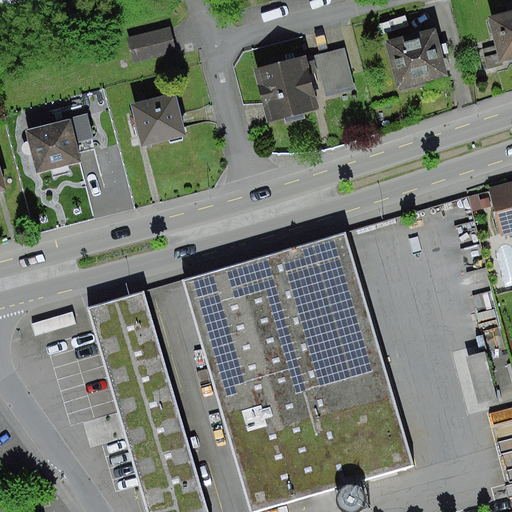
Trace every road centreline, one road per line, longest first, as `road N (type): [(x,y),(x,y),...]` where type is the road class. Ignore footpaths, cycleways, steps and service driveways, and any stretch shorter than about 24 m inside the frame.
road 1 (primary): [(511,132),(278,208),(0,283)]
road 2 (residential): [(0,370),(97,511)]
